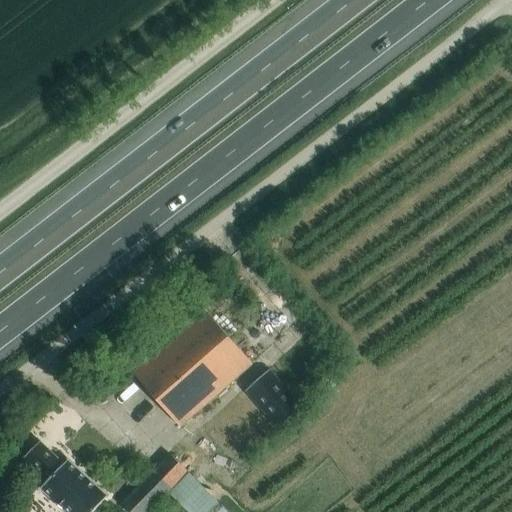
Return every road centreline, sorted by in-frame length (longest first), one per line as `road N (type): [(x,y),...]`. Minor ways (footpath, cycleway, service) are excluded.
road 1 (unclassified): [(0,390),(508,0)]
road 2 (motorway): [(0,328),(426,0)]
road 3 (motorway): [(353,0),(0,273)]
road 4 (unclassified): [(0,219),(284,0)]
